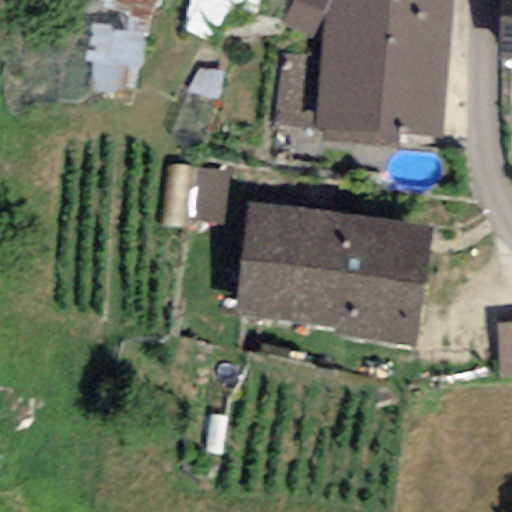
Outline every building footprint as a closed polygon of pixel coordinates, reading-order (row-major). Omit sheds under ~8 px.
[(198,0),(192,28),(239,39),(248,0),(198,0)] [(326,0),(316,141),(444,151),(455,0),(326,0)] [(511,0),(506,0),(500,69),(511,70),(511,0)] [(313,134),(320,63),(288,60),(280,131),(313,134)] [(432,240),(248,209),(228,327),(412,358),(432,240)]
